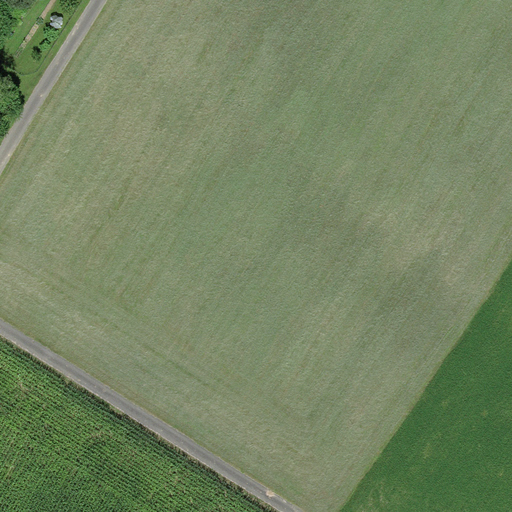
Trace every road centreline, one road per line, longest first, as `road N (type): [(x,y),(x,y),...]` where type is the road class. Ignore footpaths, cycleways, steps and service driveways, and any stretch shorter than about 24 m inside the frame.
road 1 (track): [(295,511),(0,323)]
road 2 (track): [(0,153),(93,0)]
